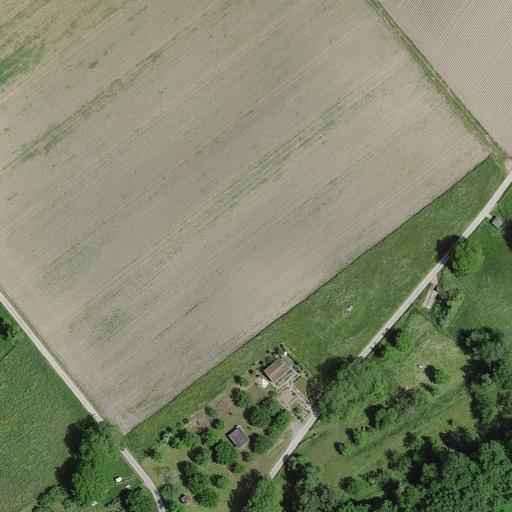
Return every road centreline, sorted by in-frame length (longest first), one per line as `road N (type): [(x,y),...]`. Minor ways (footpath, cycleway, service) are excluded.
road 1 (track): [(511,178),(238,511)]
road 2 (track): [(163,511),(146,476),(0,294)]
road 3 (track): [(377,0),(511,164)]
